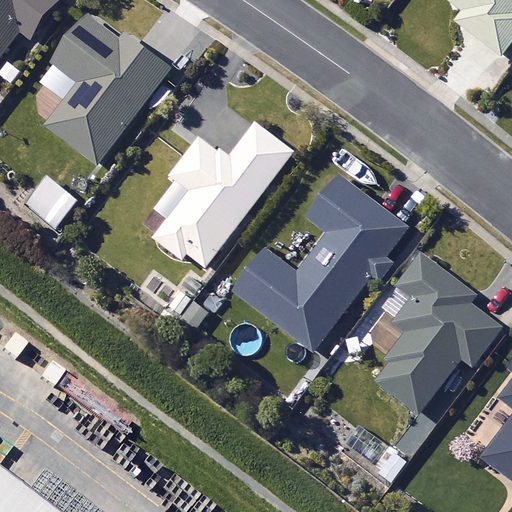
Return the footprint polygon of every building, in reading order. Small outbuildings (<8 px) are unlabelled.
[(0,0),(0,72),(29,36),(40,45),(73,5),(66,0),(0,0)] [(511,0),(445,0),(469,16),(461,28),(508,61),(511,55),(511,0)] [(128,47),(97,23),(60,70),(85,90),(52,131),(105,172),(179,78),(133,41),(128,47)] [(199,139),(166,114),(142,147),(175,172),(199,139)] [(302,158),(264,129),(235,165),(207,143),(177,182),(196,197),(161,244),(189,265),(194,258),(213,273),(302,158)] [(405,226),(348,182),(315,225),(334,240),(304,279),(273,255),(240,297),(319,358),(421,225),(411,217),(405,226)] [(482,301),(429,260),(385,317),(413,338),(378,383),(425,419),(468,363),(478,370),(507,333),(476,309),(482,301)] [(213,317),(188,295),(174,310),(200,333),(213,317)] [(511,392),(503,403),(511,410),(511,429),(486,462),(511,482),(511,392)] [(424,458),(409,444),(382,474),(398,488),(424,458)] [(0,511),(41,511),(0,481),(0,511)]
